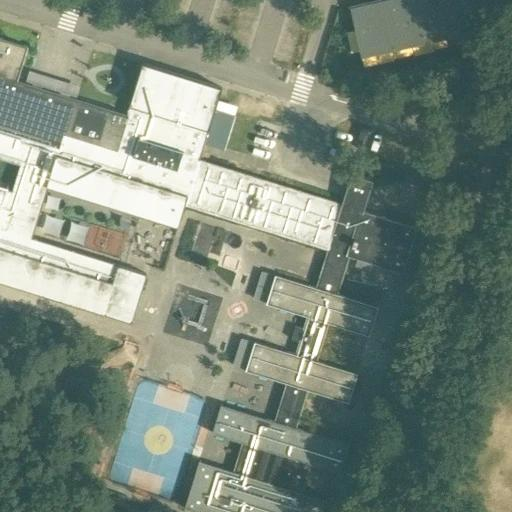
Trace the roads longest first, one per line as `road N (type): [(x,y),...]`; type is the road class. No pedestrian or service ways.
road 1 (residential): [(381,511),(511,98)]
road 2 (unknown): [(301,89),(294,137),(305,156),(353,179),(406,173),(452,137)]
